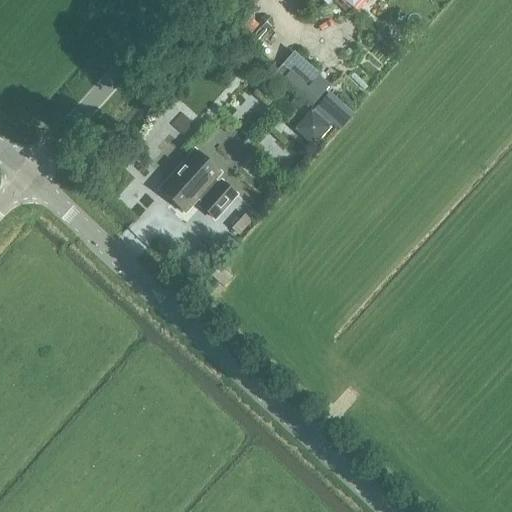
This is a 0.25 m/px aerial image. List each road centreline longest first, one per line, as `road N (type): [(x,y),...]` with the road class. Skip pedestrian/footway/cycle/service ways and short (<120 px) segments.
road 1 (unclassified): [(384,511),(21,174)]
road 2 (unclassified): [(21,174),(179,0)]
